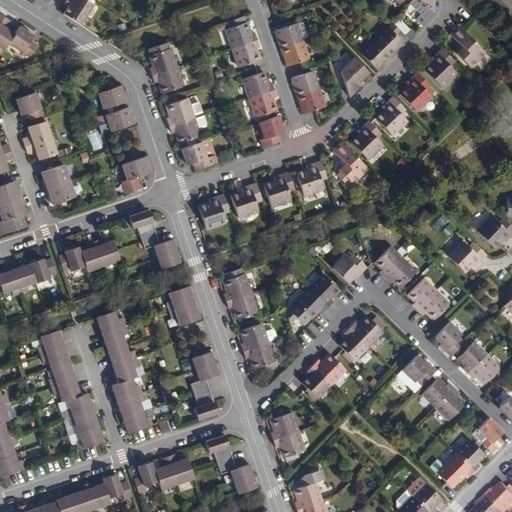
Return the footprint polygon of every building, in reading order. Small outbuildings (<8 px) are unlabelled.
[(93,5),(85,0),(66,0),(70,2),(67,6),(62,14),(79,25),(93,5)] [(433,0),(411,0),(408,4),(420,14),(414,20),(422,26),(433,13),(434,3),(432,1),(433,0)] [(9,21),(3,17),(0,21),(0,48),(2,50),(6,44),(13,34),(5,28),(9,21)] [(224,30),(231,49),(256,41),(253,33),(249,35),(245,23),(244,23),(242,17),(224,23),(227,29),(224,30)] [(275,30),(281,49),(301,42),(295,23),(275,30)] [(13,34),(6,44),(26,57),(35,45),(29,41),(32,36),(17,27),(13,34)] [(467,46),(464,49),(458,55),(470,68),(485,53),(460,27),(452,36),(460,45),(465,44),(467,46)] [(373,41),(389,57),(402,44),(387,28),(373,41)] [(256,41),(231,49),(238,68),(258,61),(254,49),(258,47),(256,41)] [(375,70),(389,57),(373,41),(360,54),(375,70)] [(301,42),(281,49),(287,66),(307,59),(301,42)] [(151,76),(175,67),(169,48),(168,48),(166,43),(147,49),(149,54),(147,55),(152,68),(148,69),(151,76)] [(455,62),(442,49),(431,60),(433,63),(425,71),(441,88),(457,73),(451,67),(455,62)] [(368,73),(353,58),(342,69),(348,74),(342,80),(354,91),(359,85),(358,84),(368,73)] [(182,86),(175,67),(151,76),(153,83),(157,82),(161,93),(182,86)] [(93,78),(91,70),(83,72),(85,81),(93,78)] [(291,78),(297,96),(317,89),(311,71),(291,78)] [(241,80),(248,99),(272,90),(270,83),(266,84),(262,73),(241,80)] [(431,86),(418,73),(406,84),(409,87),(400,95),(417,113),(432,97),(426,91),(431,86)] [(122,93),(119,85),(96,93),(101,109),(126,101),(124,93),(122,93)] [(317,89),(297,96),(304,114),(323,107),(317,89)] [(272,90),(248,99),(255,118),(275,111),(271,99),(275,98),(272,90)] [(42,115),(34,92),(15,99),(20,115),(25,112),(28,120),(42,115)] [(406,110),(393,97),(382,108),(385,111),(375,120),(392,136),(407,121),(401,115),(406,110)] [(165,119),(168,126),(192,118),(192,116),(188,105),(186,98),(165,106),(169,117),(165,119)] [(197,104),(195,103),(188,105),(192,116),(201,113),(197,104)] [(129,116),(126,107),(103,115),(109,131),(134,123),(131,115),(129,116)] [(205,124),(202,116),(193,119),(196,129),(203,126),(205,124)] [(280,126),(276,116),(257,123),(262,139),(257,141),(259,149),(278,142),(276,136),(282,134),(280,126)] [(192,118),(168,126),(170,133),(174,132),(178,143),(199,137),(196,129),(193,119),(192,118)] [(21,138),(23,146),(50,137),(44,121),(26,127),(29,135),(21,138)] [(382,135),(368,121),(357,133),(359,135),(351,144),(367,161),(382,146),(376,140),(382,135)] [(95,131),(87,135),(93,151),(102,147),(95,131)] [(50,137),(23,146),(26,153),(34,150),(37,159),(55,153),(50,137)] [(194,171),(212,165),(210,157),(214,155),(208,140),(198,143),(180,149),(184,159),(186,167),(192,165),(194,171)] [(339,171),(340,171),(346,178),(351,183),(352,184),(367,169),(342,143),(332,152),(341,161),(346,160),(348,162),(345,165),(339,171)] [(0,154),(9,151),(6,144),(0,145),(0,154)] [(9,151),(0,154),(0,172),(6,170),(3,161),(11,158),(9,151)] [(148,163),(145,156),(121,164),(126,180),(149,173),(146,164),(148,163)] [(327,179),(321,161),(305,166),(307,170),(295,174),(303,196),(324,189),(321,181),(327,179)] [(43,189),(67,181),(62,164),(39,171),(42,180),(40,181),(43,189)] [(346,178),(340,171),(336,175),(342,182),(346,178)] [(294,190),(288,172),(273,177),(274,181),(262,185),(270,207),(290,200),(288,192),(294,190)] [(351,183),(346,178),(342,182),(347,187),(351,183)] [(0,184),(0,203),(20,197),(17,189),(15,190),(12,181),(0,184)] [(72,197),(67,181),(43,189),(45,197),(47,196),(50,204),(72,197)] [(262,201),(256,184),(242,189),(243,192),(231,196),(238,217),(258,211),(256,203),(262,201)] [(229,212),(223,194),(208,199),(210,203),(198,207),(205,229),(226,222),(223,214),(229,212)] [(20,197),(0,203),(0,219),(1,221),(0,221),(0,235),(21,228),(19,222),(20,222),(18,216),(24,214),(21,205),(22,204),(20,197)] [(138,234),(153,229),(147,209),(127,216),(131,228),(135,227),(138,234)] [(497,222),(491,216),(476,232),(493,249),(502,239),(504,242),(511,234),(511,227),(502,217),(497,222)] [(138,234),(140,242),(156,236),(153,229),(138,234)] [(152,245),(156,257),(176,251),(172,239),(158,243),(156,236),(140,242),(143,249),(152,245)] [(94,240),(103,266),(119,261),(111,240),(103,243),(101,238),(94,240)] [(86,272),(103,266),(94,240),(87,243),(89,247),(79,251),(84,265),(86,272)] [(485,254),(470,240),(464,246),(460,241),(446,256),(462,272),(471,262),(474,265),(485,254)] [(70,270),(84,265),(79,251),(77,246),(63,251),(64,253),(57,256),(62,271),(70,269),(70,270)] [(384,278),(402,259),(389,246),(374,262),(381,270),(379,273),(384,278)] [(176,251),(156,257),(160,269),(180,262),(176,251)] [(367,268),(354,254),(348,260),(345,256),(333,269),(347,283),(353,277),(359,271),(361,274),(367,268)] [(28,263),(28,264),(35,282),(49,277),(49,276),(55,274),(50,258),(43,260),(42,258),(28,263)] [(414,271),(402,259),(384,278),(390,284),(393,280),(399,287),(414,271)] [(35,282),(28,264),(12,269),(20,292),(28,290),(26,285),(35,282)] [(223,293),(226,302),(250,293),(244,273),(242,273),(241,268),(224,274),(225,279),(223,280),(227,292),(223,293)] [(20,292),(12,269),(0,273),(0,287),(2,294),(10,290),(12,295),(20,292)] [(309,288),(328,307),(332,302),(329,299),(338,290),(322,274),(309,288)] [(418,311),(436,292),(423,279),(408,295),(414,301),(411,305),(418,311)] [(169,311),(194,302),(188,285),(167,292),(171,301),(166,303),(169,311)] [(322,312),(328,307),(309,288),(294,303),(310,319),(319,309),(322,312)] [(448,304),(436,292),(418,311),(423,316),(426,312),(433,320),(448,304)] [(250,293),(226,302),(228,308),(232,307),(236,319),(257,312),(250,293)] [(200,318),(194,302),(169,311),(172,319),(176,318),(179,325),(200,318)] [(101,334),(125,326),(122,318),(117,319),(114,311),(95,317),(101,334)] [(355,322),(349,328),(368,346),(383,331),(367,316),(358,325),(355,322)] [(461,334),(448,322),(434,337),(441,344),(446,349),(444,351),(450,357),(463,344),(457,338),(461,334)] [(243,352),(267,343),(261,323),(240,331),(244,342),(240,343),(243,352)] [(101,334),(107,350),(125,344),(122,336),(127,334),(125,326),(101,334)] [(368,346),(349,328),(344,333),(347,336),(339,345),(354,360),(368,346)] [(37,346),(40,355),(64,347),(58,330),(39,336),(42,345),(37,346)] [(462,369),(468,374),(486,355),(473,342),(468,347),(466,345),(460,350),(463,352),(457,358),(465,366),(462,369)] [(273,362),(267,343),(243,352),(245,359),(249,357),(253,369),(259,367),(273,362)] [(125,344),(107,350),(112,366),(136,358),(133,350),(128,352),(125,344)] [(64,347),(40,355),(42,363),(47,361),(50,369),(69,363),(64,347)] [(194,370),(214,363),(210,352),(190,358),(194,370)] [(318,360),(312,366),(331,384),(345,370),(330,354),(321,363),(318,360)] [(423,362),(416,355),(402,370),(414,382),(417,379),(422,385),(436,371),(431,365),(428,367),(423,362)] [(486,355),(468,374),(474,380),(477,377),(484,384),(499,369),(486,355)] [(139,367),(136,358),(112,366),(118,383),(132,378),(136,377),(133,369),(139,367)] [(273,362),(259,367),(261,372),(275,367),(273,362)] [(53,377),(48,379),(50,387),(75,379),(69,363),(50,369),(53,377)] [(192,392),(208,387),(205,380),(218,376),(214,363),(194,370),(198,382),(190,384),(192,392)] [(314,400),(331,384),(312,366),(307,371),(310,374),(301,382),(308,388),(305,391),(314,400)] [(111,385),(116,401),(141,393),(139,384),(134,386),(132,378),(118,383),(111,385)] [(80,395),(75,379),(50,387),(53,396),(58,394),(61,402),(66,400),(80,395)] [(422,394),(436,407),(453,389),(448,383),(445,387),(437,379),(422,394)] [(210,394),(208,387),(192,392),(195,399),(210,394)] [(459,394),(453,389),(436,407),(449,420),(464,405),(456,397),(459,394)] [(64,410),(67,418),(93,409),(87,393),(80,395),(66,400),(69,408),(64,410)] [(141,393),(116,401),(122,418),(143,411),(140,403),(144,401),(141,393)] [(210,394),(195,399),(198,407),(193,409),(197,421),(216,414),(210,394)] [(511,401),(509,398),(499,408),(511,421),(511,401)] [(0,422),(3,422),(9,420),(6,412),(11,410),(8,402),(0,404),(0,422)] [(93,409),(67,418),(69,426),(74,425),(77,433),(98,425),(93,409)] [(145,418),(143,411),(122,418),(127,434),(152,425),(149,417),(145,418)] [(273,440),(297,432),(291,412),(270,419),(274,431),(270,432),(273,440)] [(502,433),(488,419),(477,430),(485,438),(480,442),(491,453),(496,448),(492,444),(502,433)] [(0,440),(14,436),(11,428),(6,429),(3,422),(0,422),(0,440)] [(103,442),(98,425),(77,433),(79,440),(75,442),(78,450),(103,442)] [(472,435),(480,442),(485,438),(477,430),(472,435)] [(297,432),(273,440),(275,447),(279,446),(283,457),(303,450),(297,432)] [(215,459),(229,454),(222,435),(202,442),(207,454),(212,452),(215,459)] [(17,444),(14,436),(0,440),(0,458),(14,454),(12,446),(17,444)] [(455,453),(474,472),(479,466),(476,463),(483,455),(468,440),(455,453)] [(450,489),(457,482),(465,474),(469,477),(474,472),(455,453),(442,467),(436,460),(429,467),(450,489)] [(17,462),(14,454),(0,458),(0,476),(25,468),(22,460),(17,462)] [(168,456),(177,485),(194,479),(187,459),(178,462),(175,454),(168,456)] [(232,462),(229,454),(215,459),(218,466),(232,462)] [(161,490),(177,485),(168,456),(160,459),(163,467),(154,469),(158,482),(161,490)] [(144,486),(158,482),(154,469),(152,462),(137,467),(141,476),(133,479),(139,495),(146,492),(144,486)] [(229,471),(233,482),(252,476),(248,465),(235,470),(232,462),(218,466),(220,474),(229,471)] [(298,481),(300,487),(315,482),(321,480),(318,470),(317,468),(311,470),(312,472),(304,475),(298,481)] [(102,479),(103,484),(108,498),(123,494),(124,499),(132,497),(126,481),(119,484),(116,474),(102,479)] [(256,487),(252,476),(233,482),(237,494),(256,487)] [(110,504),(108,498),(103,484),(94,487),(93,482),(86,485),(94,510),(110,504)] [(294,503),(296,510),(322,502),(315,482),(300,487),(294,489),(298,501),(294,503)] [(492,488),(486,494),(503,511),(511,503),(511,488),(511,490),(508,487),(503,482),(494,491),(492,488)] [(425,483),(412,497),(427,511),(434,511),(436,510),(433,507),(441,499),(425,483)] [(87,511),(94,510),(86,485),(78,487),(80,491),(71,494),(77,511),(87,511)] [(395,507),(399,510),(412,497),(406,491),(395,501),(395,507)] [(60,494),(54,496),(59,511),(77,511),(71,494),(61,498),(60,494)] [(475,511),(503,511),(486,494),(480,500),(482,503),(474,511),(475,511)] [(48,504),(39,507),(40,511),(59,511),(54,496),(46,498),(48,504)] [(427,511),(412,497),(399,510),(397,511),(427,511)] [(325,511),(322,502),(296,510),(297,511),(325,511)]
